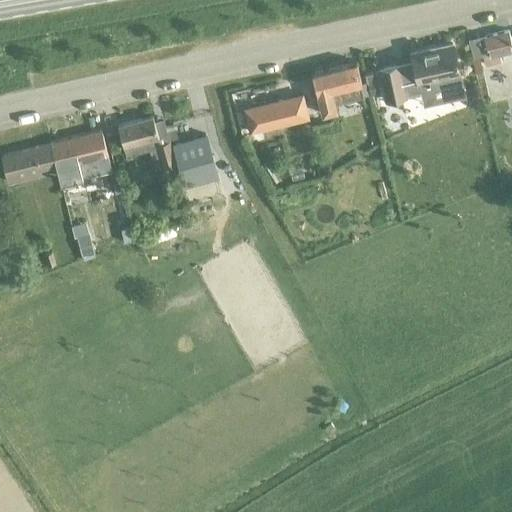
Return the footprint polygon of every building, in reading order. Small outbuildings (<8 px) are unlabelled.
[(486,35),(469,39),(473,57),(484,54),(486,64),(501,61),(499,52),(511,48),(511,33),(511,31),(486,37),(486,35)] [(398,63),(376,68),(384,102),(407,97),(406,95),(419,92),(417,82),(440,77),(445,101),(465,96),(461,78),(453,41),(408,51),(411,62),(398,65),(398,63)] [(360,83),(355,64),(312,74),(322,114),(335,110),(334,104),(362,96),(359,84),(360,83)] [(373,77),(364,79),(367,92),(376,89),(373,77)] [(301,95),(242,110),(248,134),(307,119),(301,95)] [(178,176),(169,142),(164,127),(154,129),(151,117),(118,126),(123,146),(154,138),(162,166),(155,168),(159,181),(178,176)] [(50,141),(55,163),(60,182),(110,170),(100,129),(50,141)] [(204,136),(172,145),(183,184),(215,175),(204,136)] [(55,163),(50,141),(49,142),(49,143),(2,155),(8,180),(23,176),(21,171),(55,163)] [(300,168),(287,172),(290,182),(303,178),(300,168)] [(132,189),(124,191),(126,200),(134,198),(132,189)] [(156,210),(145,214),(151,227),(161,222),(156,210)] [(127,226),(120,227),(124,241),(130,239),(127,226)] [(88,233),(76,236),(81,255),(93,251),(88,233)] [(52,252),(44,255),(48,266),(56,263),(52,252)]
